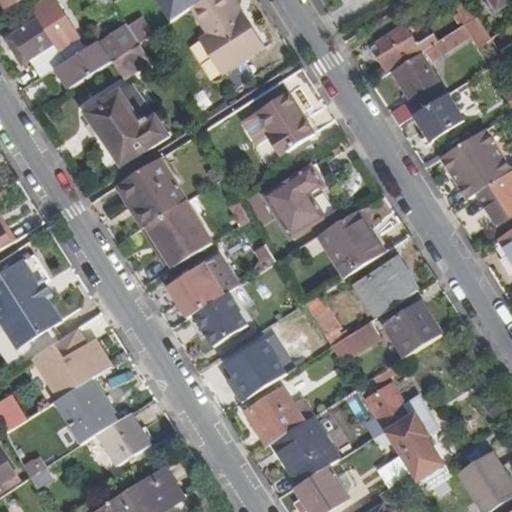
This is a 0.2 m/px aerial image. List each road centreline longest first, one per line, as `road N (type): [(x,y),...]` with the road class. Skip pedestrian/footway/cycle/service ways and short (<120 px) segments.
road 1 (residential): [(0,106),(257,511)]
road 2 (residential): [(511,350),(291,0)]
